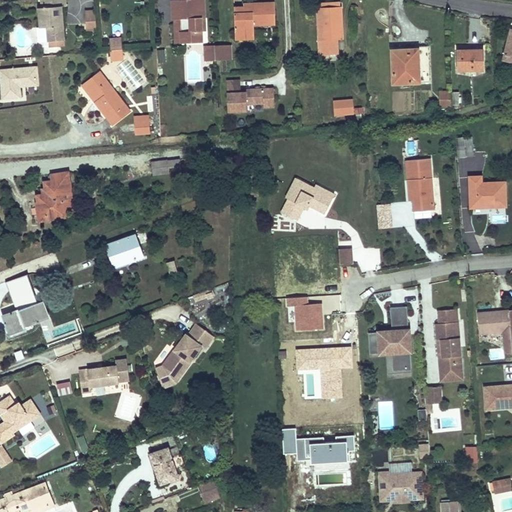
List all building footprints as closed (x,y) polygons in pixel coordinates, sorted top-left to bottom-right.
[(63,19),(62,6),(66,6),(65,0),(41,0),(42,8),(39,8),(41,27),(48,27),(49,41),(50,41),(50,47),(61,46),(61,40),(64,40),(65,40),(63,25),(61,25),(60,19),(63,19)] [(205,18),(204,0),(172,0),(174,19),(181,19),(182,43),(202,42),(201,18),(205,18)] [(276,24),(275,3),(253,4),(253,7),(244,7),(234,8),(235,34),(254,33),(254,24),(276,24)] [(341,10),(341,3),(318,4),(318,9),(328,8),(328,11),(341,10)] [(343,38),(341,10),(328,11),(328,8),(318,9),(321,54),(338,53),(338,38),(343,38)] [(96,23),(96,12),(85,12),(86,24),(96,23)] [(122,39),(109,40),(110,50),(117,49),(123,49),(122,39)] [(231,60),(231,45),(215,45),(215,48),(216,60),(231,60)] [(216,60),(215,48),(205,48),(206,61),(216,60)] [(120,57),(120,52),(117,52),(117,49),(110,50),(111,60),(124,59),(124,56),(120,57)] [(430,81),(429,49),(393,50),(394,83),(430,81)] [(484,70),(484,51),(469,51),(469,50),(458,50),(459,71),(484,70)] [(38,85),(37,67),(0,70),(3,98),(21,97),(20,86),(20,84),(25,83),(25,86),(38,85)] [(130,111),(100,72),(86,83),(99,100),(96,102),(113,124),(130,111)] [(275,106),(274,88),(246,90),(246,92),(241,92),(241,90),(241,80),(227,81),(228,111),(239,110),(239,102),(247,101),(247,104),(264,103),(264,107),(275,106)] [(99,100),(86,83),(83,85),(96,102),(99,100)] [(452,107),(451,92),(441,92),(441,107),(452,107)] [(354,113),(352,100),(334,101),(335,115),(354,113)] [(247,110),(247,104),(247,101),(239,102),(239,110),(247,110)] [(150,133),(149,120),(134,121),(135,134),(150,133)] [(474,156),(473,137),(456,138),(458,157),(474,156)] [(434,210),(430,158),(407,160),(410,201),(413,200),(414,211),(434,210)] [(181,171),(180,159),(152,162),(153,174),(181,171)] [(74,207),(68,172),(51,174),(52,181),(45,182),(46,189),(46,194),(43,195),(38,195),(39,204),(41,204),(43,217),(47,216),(48,219),(67,217),(66,212),(75,211),(75,206),(74,207)] [(506,204),(505,183),(481,183),(481,177),(470,177),(471,207),(486,207),(486,204),(506,204)] [(333,198),(314,188),(296,179),(287,198),(289,199),(282,212),(298,220),(304,207),(306,203),(309,205),(325,213),(333,198)] [(335,194),(316,185),(314,188),(333,198),(335,194)] [(43,217),(41,204),(39,204),(41,220),(48,219),(47,216),(43,217)] [(391,205),(377,206),(379,229),(393,228),(391,205)] [(143,256),(136,235),(106,246),(114,267),(143,256)] [(352,264),(351,250),(340,251),(340,264),(352,264)] [(177,268),(175,261),(167,263),(169,271),(177,268)] [(179,276),(177,268),(169,271),(172,278),(179,276)] [(49,318),(43,301),(38,303),(27,274),(5,282),(6,284),(7,283),(9,289),(12,289),(18,307),(16,308),(17,310),(19,309),(23,319),(6,325),(9,333),(8,334),(9,337),(11,337),(10,335),(32,327),(31,325),(49,318)] [(411,369),(407,307),(390,308),(392,331),(392,337),(386,337),(385,332),(368,333),(370,354),(386,353),(394,352),(395,370),(411,369)] [(23,319),(19,309),(3,316),(6,325),(23,319)] [(462,372),(459,338),(456,338),(453,309),(439,310),(440,323),(436,324),(438,340),(441,340),(443,357),(439,357),(441,374),(462,372)] [(511,310),(478,313),(479,334),(504,332),(511,332),(511,343),(511,310)] [(174,377),(187,358),(191,361),(202,346),(205,349),(214,336),(197,323),(188,335),(186,334),(178,345),(180,346),(176,351),(174,350),(163,366),(156,368),(163,388),(176,383),(174,377)] [(133,343),(130,334),(121,337),(124,345),(133,343)] [(395,370),(394,352),(386,353),(388,374),(412,373),(411,369),(395,370)] [(191,361),(187,358),(174,377),(176,383),(192,362),(191,361)] [(130,381),(127,359),(116,360),(116,365),(103,367),(103,369),(99,370),(98,367),(79,370),(82,393),(91,392),(91,387),(119,383),(119,382),(130,381)] [(463,379),(462,372),(441,374),(441,381),(463,379)] [(59,396),(73,393),(70,381),(56,385),(59,396)] [(506,385),(485,386),(486,409),(511,406),(511,385),(510,386),(510,389),(506,389),(506,385)] [(442,401),(441,386),(425,388),(426,402),(429,402),(432,402),(442,401)] [(13,433),(41,415),(31,400),(21,406),(18,408),(16,405),(10,396),(0,402),(0,413),(5,421),(0,424),(0,441),(1,444),(15,435),(13,433)] [(57,411),(54,403),(47,406),(50,414),(57,411)] [(296,428),(282,429),(284,454),(297,453),(297,438),(296,428)] [(324,437),(305,438),(306,457),(311,457),(311,462),(316,461),(316,459),(337,458),(337,460),(350,459),(350,451),(355,450),(354,435),(336,436),(336,441),(324,442),(324,437)] [(306,457),(305,438),(297,438),(297,453),(297,460),(311,460),(311,457),(306,457)] [(89,450),(86,441),(79,443),(83,452),(89,450)] [(430,456),(429,446),(419,446),(420,456),(430,456)] [(171,457),(168,448),(151,454),(161,484),(179,477),(175,468),(171,457)] [(477,457),(477,448),(466,448),(466,457),(477,457)] [(6,450),(0,453),(0,464),(2,467),(12,460),(6,450)] [(185,465),(181,454),(171,457),(175,468),(185,465)] [(424,496),(422,472),(390,474),(390,472),(379,472),(381,499),(424,496)] [(221,494),(215,480),(198,486),(204,501),(221,494)] [(508,490),(506,480),(490,483),(492,492),(495,491),(495,493),(508,490)] [(8,511),(7,508),(18,504),(20,509),(21,511),(22,511),(32,508),(48,502),(50,508),(55,506),(46,483),(12,496),(10,492),(4,494),(6,498),(0,500),(0,511),(8,511)] [(33,511),(38,511),(50,508),(48,502),(32,508),(33,511)] [(458,511),(457,502),(442,503),(442,511),(458,511)]
